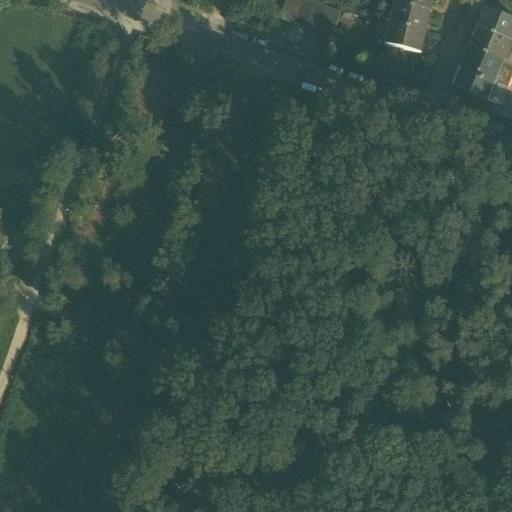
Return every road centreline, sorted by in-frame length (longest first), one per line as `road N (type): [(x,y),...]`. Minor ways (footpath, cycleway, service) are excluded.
road 1 (track): [(31,301),(511,475)]
road 2 (residential): [(511,148),(124,7)]
